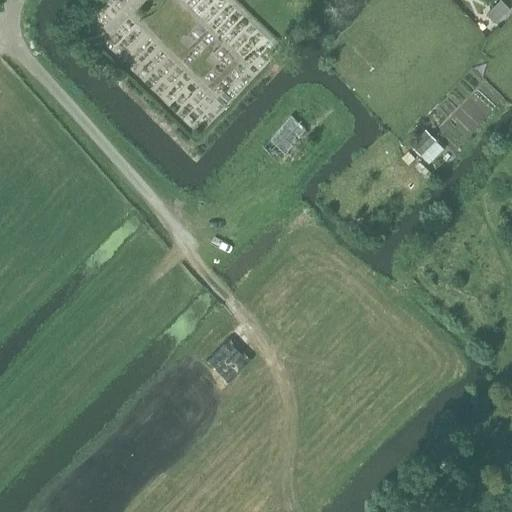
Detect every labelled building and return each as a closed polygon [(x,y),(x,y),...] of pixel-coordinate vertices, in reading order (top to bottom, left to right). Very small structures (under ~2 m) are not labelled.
[(501,0),(494,7),(503,16),(510,9),(501,0)] [(503,16),(494,7),(487,14),(496,23),(503,16)] [(292,115),(264,146),(279,160),(307,128),(292,115)] [(432,144),(421,132),(412,141),(423,153),(432,144)] [(444,148),(437,140),(421,156),(429,163),(444,148)] [(409,152),(403,158),(410,165),(416,159),(409,152)] [(478,214),(445,246),(465,267),(471,261),(480,270),(500,251),(491,242),(498,234),(478,214)] [(500,273),(476,297),(482,303),(480,305),(500,325),(511,313),(511,273),(506,280),(500,273)] [(511,404),(510,402),(485,426),(495,436),(503,427),(511,436),(511,404)] [(495,436),(475,454),(498,477),(511,463),(511,436),(503,427),(495,436)]
